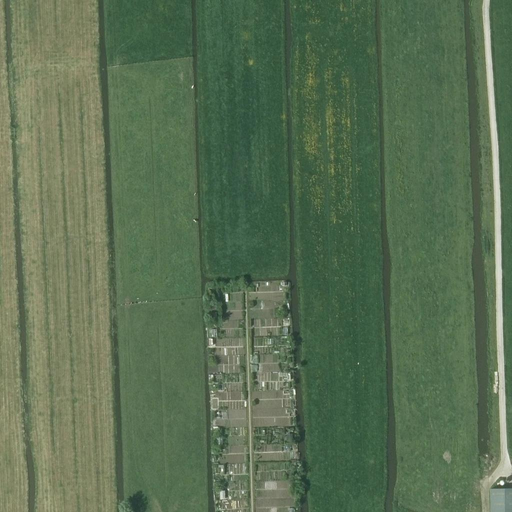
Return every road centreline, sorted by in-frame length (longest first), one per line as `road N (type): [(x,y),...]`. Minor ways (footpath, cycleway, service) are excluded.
road 1 (track): [(483,0),(511,458)]
road 2 (track): [(28,129),(44,511)]
road 3 (track): [(22,0),(28,129),(0,129)]
